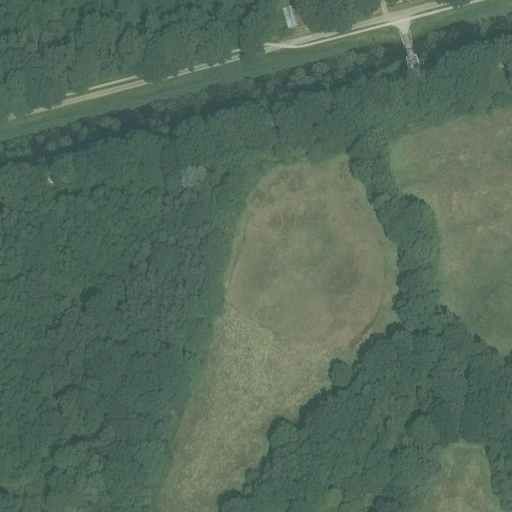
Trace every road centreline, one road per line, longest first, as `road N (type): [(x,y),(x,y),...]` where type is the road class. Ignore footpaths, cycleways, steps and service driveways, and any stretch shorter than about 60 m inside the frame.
road 1 (track): [(0,192),(416,85)]
road 2 (track): [(398,13),(0,119)]
